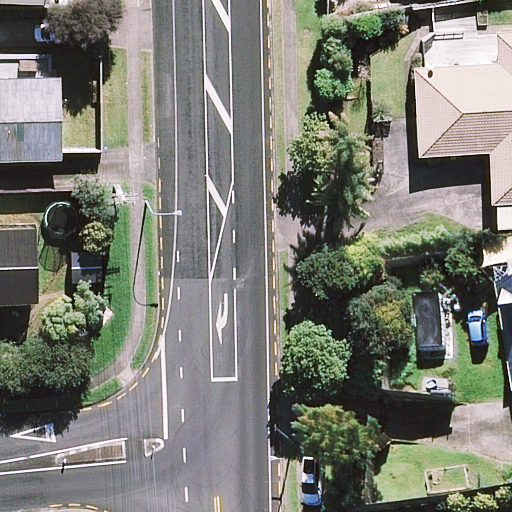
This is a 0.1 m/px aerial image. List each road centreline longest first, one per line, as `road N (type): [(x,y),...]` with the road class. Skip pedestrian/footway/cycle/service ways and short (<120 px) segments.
road 1 (tertiary): [(211,440),(207,271),(220,180),(217,0)]
road 2 (residential): [(211,440),(0,468)]
